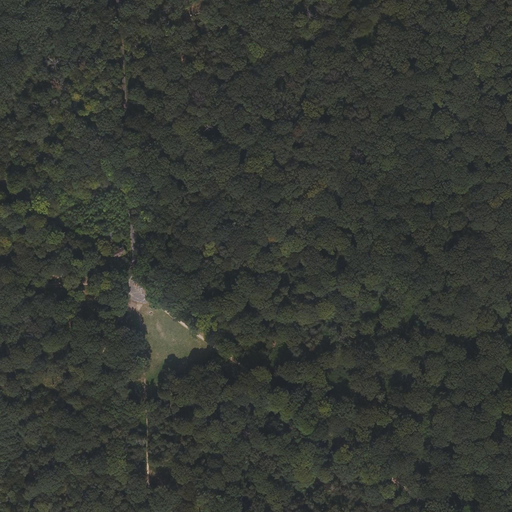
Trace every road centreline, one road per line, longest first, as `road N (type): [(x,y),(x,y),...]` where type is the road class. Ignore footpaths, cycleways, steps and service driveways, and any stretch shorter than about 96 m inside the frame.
road 1 (track): [(485,0),(132,176)]
road 2 (track): [(139,290),(511,292)]
road 3 (track): [(437,511),(139,290)]
road 4 (track): [(121,0),(139,290)]
road 5 (track): [(34,511),(139,290)]
road 6 (track): [(139,290),(155,511)]
road 7 (track): [(139,290),(0,184)]
road 8 (track): [(0,289),(139,290)]
